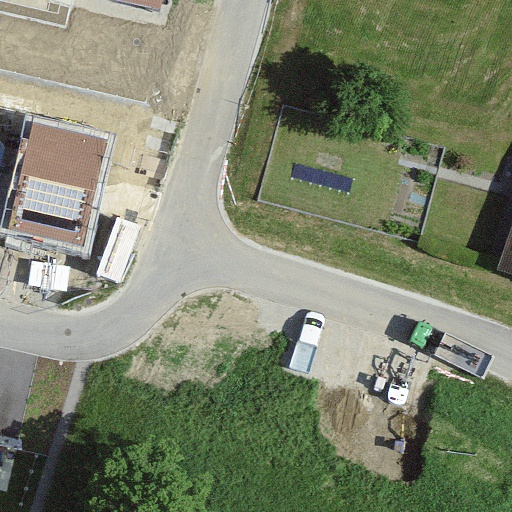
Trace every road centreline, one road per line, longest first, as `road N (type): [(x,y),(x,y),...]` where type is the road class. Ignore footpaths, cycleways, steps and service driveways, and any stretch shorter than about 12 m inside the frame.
road 1 (residential): [(511,353),(495,341),(181,248)]
road 2 (residential): [(250,0),(181,248)]
road 3 (residential): [(181,248),(162,303),(85,338),(0,318)]
